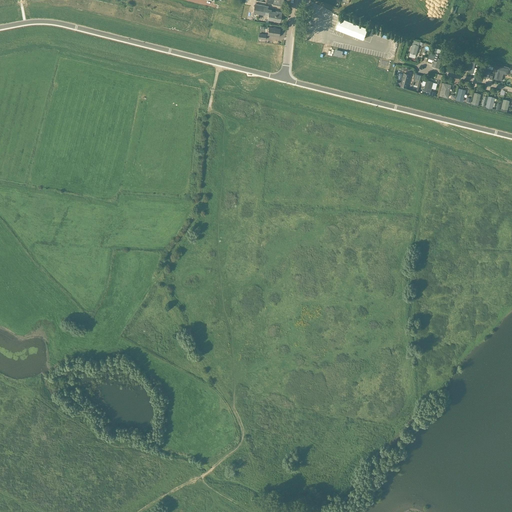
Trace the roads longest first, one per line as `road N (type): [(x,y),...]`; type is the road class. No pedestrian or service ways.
road 1 (track): [(141,511),(242,440),(160,279),(200,198),(208,108)]
road 2 (unclassified): [(284,79),(62,23),(0,28)]
road 3 (track): [(235,389),(216,236),(222,118),(208,108)]
road 4 (unclassified): [(511,136),(284,79)]
